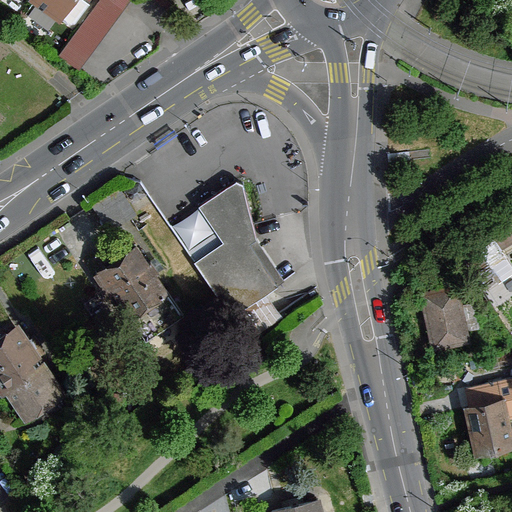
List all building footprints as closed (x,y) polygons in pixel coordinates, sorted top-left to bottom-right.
[(36,0),(61,18),(74,0),(36,0)] [(84,0),(74,0),(61,18),(69,24),(76,23),(89,4),(84,0)] [(99,0),(64,51),(86,66),(131,0),(99,0)] [(226,241),(196,261),(233,315),(280,284),(252,243),(258,238),(255,224),(245,183),(238,179),(201,204),(226,241)] [(511,216),(487,233),(500,252),(511,243),(511,216)] [(461,249),(487,287),(501,278),(489,260),(500,252),(487,233),(461,249)] [(183,312),(138,246),(97,274),(110,292),(115,288),(148,336),(183,312)] [(423,293),(435,347),(469,340),(458,286),(423,293)] [(62,391),(18,328),(0,340),(0,371),(28,413),(62,391)] [(503,399),(505,405),(511,402),(511,378),(487,384),(491,402),(503,399)] [(491,402),(467,407),(477,450),(511,443),(511,435),(505,405),(503,399),(491,402)] [(322,511),(319,499),(267,511),(322,511)]
